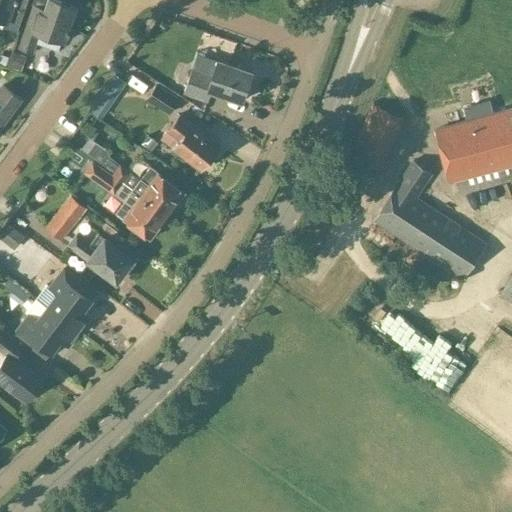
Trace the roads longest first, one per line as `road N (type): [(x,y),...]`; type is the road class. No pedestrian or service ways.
road 1 (secondary): [(22,511),(164,380),(255,264),(305,176),(375,0)]
road 2 (residential): [(318,50),(292,120),(217,263),(149,348),(0,491)]
road 3 (residential): [(0,191),(135,0)]
road 4 (residential): [(318,50),(171,0)]
